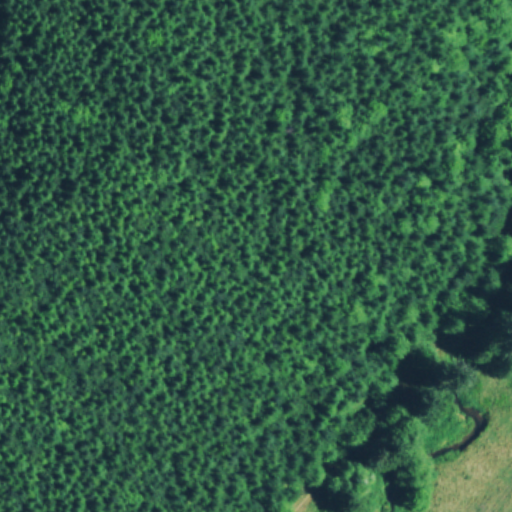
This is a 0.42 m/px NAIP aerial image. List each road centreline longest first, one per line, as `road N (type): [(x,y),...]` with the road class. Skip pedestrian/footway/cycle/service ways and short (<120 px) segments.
road 1 (track): [(261,511),(328,449),(430,310),(497,153),(511,69)]
road 2 (track): [(0,120),(37,0)]
